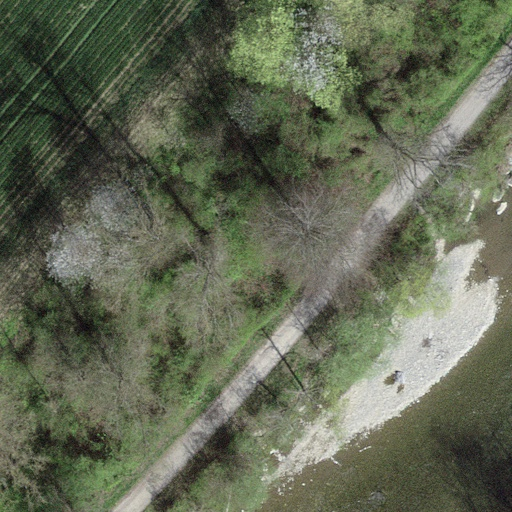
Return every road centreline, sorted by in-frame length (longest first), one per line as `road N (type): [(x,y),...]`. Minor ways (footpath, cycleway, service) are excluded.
road 1 (track): [(402,195),(221,420),(125,511)]
road 2 (track): [(511,55),(402,195)]
